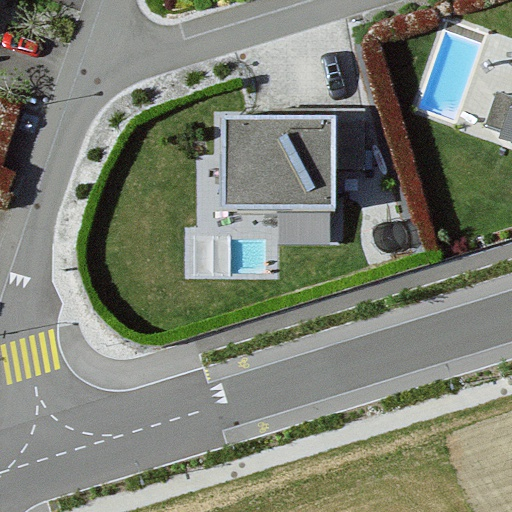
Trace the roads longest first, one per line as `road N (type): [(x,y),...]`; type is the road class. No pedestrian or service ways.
road 1 (tertiary): [(56,454),(511,315)]
road 2 (residential): [(56,454),(20,289),(95,66)]
road 3 (residential): [(95,66),(332,0)]
